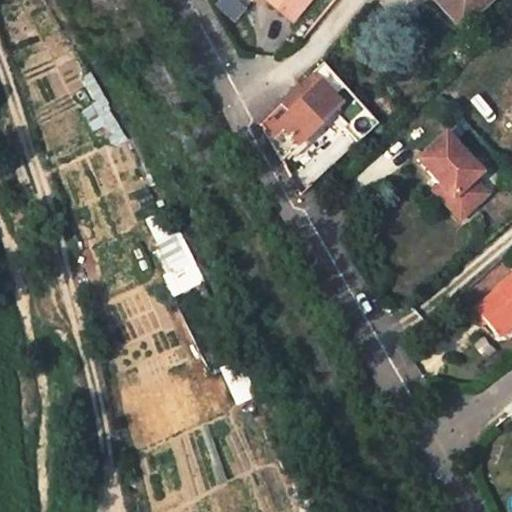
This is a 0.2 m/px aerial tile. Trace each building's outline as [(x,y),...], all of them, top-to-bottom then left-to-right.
[(230,20),(244,6),(238,0),(211,0),(210,1),(230,20)] [(272,0),(290,16),(304,0),(272,0)] [(433,0),(461,30),(492,0),(433,0)] [(80,103),(105,150),(126,138),(90,71),(77,77),(89,99),(80,103)] [(309,74),(279,103),(287,111),(277,121),(283,128),(268,143),(279,162),(337,102),(309,74)] [(340,122),(356,140),(376,122),(359,104),(340,122)] [(468,179),(476,172),(442,136),(415,162),(437,186),(449,198),(442,205),(456,220),(483,194),(468,179)] [(437,186),(430,193),(442,205),(449,198),(437,186)] [(146,242),(172,296),(200,283),(174,228),(146,242)] [(511,274),(474,307),(498,335),(511,322),(511,274)]
